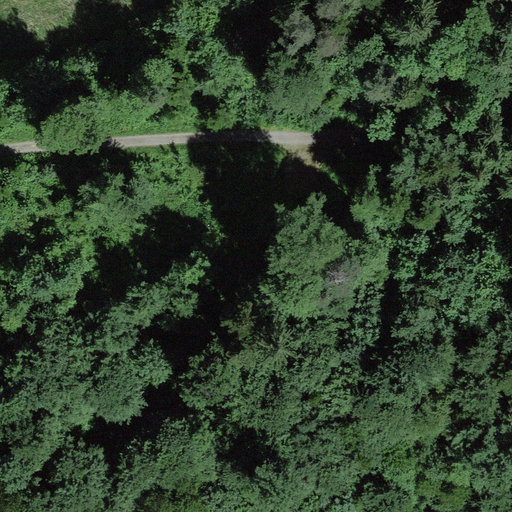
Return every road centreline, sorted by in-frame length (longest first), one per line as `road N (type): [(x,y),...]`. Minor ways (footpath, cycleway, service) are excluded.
road 1 (track): [(511,89),(376,130),(47,139),(0,152)]
road 2 (track): [(511,347),(495,348),(343,477),(216,511)]
